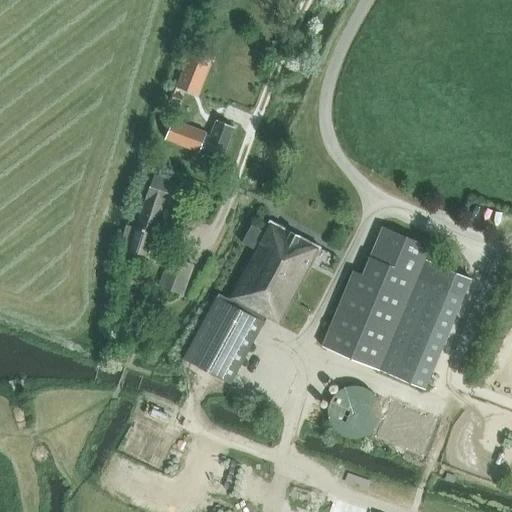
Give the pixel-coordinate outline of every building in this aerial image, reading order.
[(181,73),(175,87),(196,95),(202,81),(181,73)] [(173,93),(168,104),(178,108),(183,97),(173,93)] [(214,127),(217,120),(220,121),(226,107),(204,98),(195,120),(214,127)] [(217,121),(214,128),(210,138),(178,126),(172,143),(222,161),(234,127),(217,121)] [(179,210),(187,186),(154,175),(136,229),(126,226),(121,241),(131,244),(129,250),(146,256),(163,205),(179,210)] [(254,251),(251,257),(228,300),(218,295),(184,361),(231,386),(266,318),(280,325),(320,249),(269,222),(264,233),(251,226),(241,244),(254,251)] [(353,271),(322,345),(379,369),(425,259),(430,247),(391,231),(384,247),(392,251),(387,263),(370,256),(362,274),(353,271)] [(158,286),(182,295),(193,264),(168,255),(158,286)] [(379,369),(425,388),(471,278),(425,259),(379,369)] [(295,301),(282,326),(298,335),(311,309),(295,301)] [(345,436),(348,437),(353,438),(358,438),(363,437),(367,435),(371,432),(375,429),(377,425),(380,420),(381,416),(381,411),(380,406),(379,401),(376,397),(373,393),(370,390),(366,387),(361,386),(357,385),(352,385),(347,385),(343,387),(338,390),(335,393),(332,396),(330,401),(328,405),(327,410),(328,415),(329,419),(331,424),(333,428),(337,431),(341,434),(345,436)] [(437,420),(389,400),(374,437),(422,457),(437,420)]
